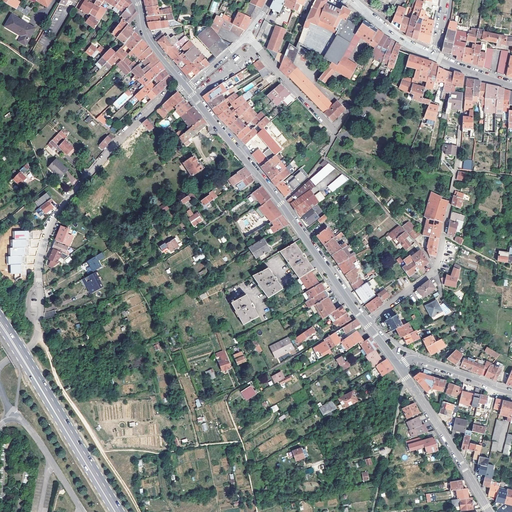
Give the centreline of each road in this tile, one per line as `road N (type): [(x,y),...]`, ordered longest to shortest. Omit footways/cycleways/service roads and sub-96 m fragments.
road 1 (residential): [(181,83),(54,217),(38,269),(34,342),(0,367)]
road 2 (residential): [(186,88),(365,322)]
road 3 (residential): [(365,322),(437,261),(466,71)]
road 4 (primary): [(119,511),(0,315)]
road 5 (primary): [(0,328),(112,511)]
road 6 (residential): [(398,366),(489,511)]
road 7 (track): [(36,336),(101,453)]
road 8 (residential): [(246,35),(334,130)]
road 9 (unclassified): [(11,411),(80,511)]
road 10 (residential): [(398,366),(419,359),(511,392)]
